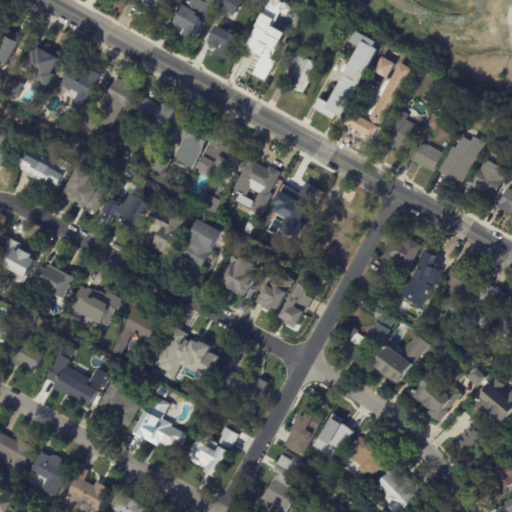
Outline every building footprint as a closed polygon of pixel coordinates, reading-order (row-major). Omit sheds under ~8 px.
[(152,9),(145,5),(146,4),(138,0),(173,0),(166,15),(155,9),(154,10),(152,9)] [(217,0),(198,38),(188,33),(187,35),(174,29),(187,3),(190,5),(192,0),(217,0)] [(243,0),(222,0),(220,6),(237,14),(243,0)] [(303,11),(307,3),(313,6),(309,13),(303,11)] [(228,20),(224,27),(233,32),(233,31),(249,39),(239,56),(224,48),(226,45),(219,41),(217,44),(206,37),(219,15),(228,20)] [(17,57),(0,47),(0,31),(2,28),(14,34),(14,33),(26,39),(17,57)] [(363,89),(354,106),(363,111),(375,90),(391,99),(372,132),(363,126),(361,128),(347,119),(349,116),(345,113),(342,119),(322,108),(328,97),(337,102),(368,46),(357,40),(363,30),(383,41),(380,45),(386,48),(363,89)] [(257,69),(246,63),(252,50),(246,47),(253,33),(262,37),(265,32),(281,40),(279,44),(289,49),(283,62),(281,61),(273,77),(257,69)] [(50,51),(64,59),(56,72),(59,74),(52,87),(39,80),(41,75),(27,67),(37,49),(40,51),(42,47),(50,51)] [(305,57),(321,66),(306,93),(289,84),(294,75),(294,74),(296,70),(287,64),(294,51),(305,57)] [(70,95),(73,90),(63,85),(73,68),(86,75),(91,67),(104,74),(83,111),(73,106),(77,99),(70,95)] [(15,77),(27,84),(19,97),(7,90),(15,77)] [(126,81),(131,84),(130,86),(142,92),(133,108),(127,105),(115,128),(104,122),(109,113),(103,109),(120,77),(126,81)] [(431,85),(442,89),(438,100),(427,95),(431,85)] [(62,98),(65,99),(57,113),(47,108),(55,94),(62,98)] [(152,100),(164,107),(166,103),(179,110),(161,142),(150,135),(157,124),(138,113),(147,97),(152,100)] [(92,112),(103,118),(96,132),(83,126),(90,111),(92,112)] [(411,116),(409,120),(424,129),(410,154),(396,146),(391,156),(381,150),(404,111),(411,115),(411,116)] [(442,117),(436,129),(428,125),(434,113),(442,117)] [(188,118),(215,133),(203,156),(193,151),(196,145),(175,134),(185,117),(188,118)] [(498,133),(501,126),(508,129),(505,136),(498,133)] [(1,167),(0,167),(0,130),(14,130),(15,167),(1,167)] [(243,154),(244,154),(230,178),(224,175),(221,180),(213,175),(210,180),(198,173),(216,134),(225,139),(222,145),(227,148),(228,145),(243,154)] [(498,155),(490,150),(497,138),(505,143),(498,155)] [(415,161),(413,161),(422,142),(428,145),(429,144),(445,152),(436,171),(420,163),(420,164),(415,161)] [(466,144),(472,147),(469,154),(479,159),(465,185),(441,172),(454,146),(458,148),(462,142),(466,144)] [(33,174),(25,169),(35,152),(60,166),(63,160),(76,167),(71,176),(72,177),(66,187),(65,187),(62,190),(53,185),(50,191),(39,184),(41,179),(34,175),(34,174),(33,174)] [(172,158),(174,159),(166,174),(153,167),(161,152),(172,158)] [(265,166),(270,168),(272,165),(284,172),(273,192),(276,194),(265,216),(262,214),(260,218),(252,214),(255,209),(239,201),(243,194),(258,202),(262,193),(254,189),(250,195),(237,187),(252,159),(265,166)] [(92,210),(90,208),(89,209),(83,206),(85,201),(81,199),(79,204),(70,199),(70,198),(65,195),(82,161),(103,172),(98,181),(114,189),(102,214),(99,213),(97,214),(95,214),(93,212),(92,210)] [(490,167),(496,170),(494,174),(507,181),(496,202),(482,195),(484,192),(473,186),(474,184),(472,183),(480,168),(482,169),(484,164),(490,167)] [(132,175),(137,178),(133,185),(128,181),(132,175)] [(302,186),(309,190),(311,187),(323,193),(307,222),(296,215),(302,205),(282,194),(290,180),(302,186)] [(511,213),(508,211),(499,206),(509,187),(511,189),(511,213)] [(213,196),(225,202),(218,214),(199,205),(206,192),(213,196)] [(344,201),(342,206),(345,207),(346,205),(363,213),(343,253),(330,246),(334,237),(332,236),(338,225),(330,221),(321,238),(312,233),(331,195),(344,201)] [(134,222),(129,219),(123,229),(116,224),(115,226),(110,223),(111,221),(101,216),(111,199),(123,206),(127,199),(142,209),(134,222)] [(131,222),(137,225),(149,205),(143,201),(131,222)] [(165,253),(154,247),(164,230),(147,221),(154,208),(169,216),(172,211),(184,218),(178,228),(188,233),(175,258),(165,253)] [(222,237),(216,248),(214,247),(199,274),(187,267),(191,259),(181,254),(189,240),(190,241),(202,218),(225,230),(222,237)] [(258,221),(261,222),(254,235),(247,231),(254,219),(258,221)] [(299,246),(306,235),(314,240),(307,252),(299,246)] [(21,243),(24,245),(21,250),(24,251),(26,248),(40,255),(38,259),(42,261),(33,279),(31,278),(26,286),(18,282),(23,273),(12,267),(7,276),(14,280),(6,294),(0,290),(0,266),(2,262),(1,262),(7,252),(4,251),(11,238),(21,243)] [(425,246),(411,272),(403,268),(405,265),(400,262),(390,280),(378,273),(396,240),(408,246),(412,240),(425,246)] [(265,267),(263,265),(269,253),(278,257),(271,270),(265,267)] [(437,259),(438,260),(439,257),(452,264),(441,285),(428,278),(424,285),(413,279),(427,255),(431,257),(431,256),(437,259)] [(258,265),(253,275),(257,277),(253,284),(255,284),(252,289),(250,288),(247,294),(246,293),(243,298),(240,296),(241,293),(228,287),(229,285),(225,283),(234,265),(237,266),(242,257),(258,265)] [(64,272),(77,279),(65,300),(52,292),(53,291),(40,284),(51,265),(64,272)] [(464,270),(473,274),(471,276),(479,279),(466,305),(460,302),(456,309),(447,304),(451,296),(450,296),(455,286),(448,282),(457,266),(464,270)] [(490,277),(496,280),(493,285),(498,288),(499,286),(503,288),(502,290),(508,294),(490,328),(473,319),(479,308),(474,305),(489,276),(490,277)] [(295,288),(292,295),(300,300),(303,307),(300,312),(297,311),(294,317),(285,312),(283,315),(263,305),(269,295),(264,293),(269,283),(280,289),(285,281),(296,287),(295,288)] [(312,299),(305,295),(308,289),(298,283),(278,320),(296,329),(312,299)] [(411,290),(417,293),(411,305),(400,299),(406,287),(411,290)] [(85,289),(95,294),(97,289),(110,295),(111,292),(126,300),(124,303),(126,305),(122,313),(120,311),(111,327),(74,308),(84,288),(85,289)] [(30,290),(39,294),(31,310),(21,306),(30,289),(30,290)] [(511,336),(506,333),(509,327),(500,322),(505,315),(508,316),(509,314),(507,313),(511,303),(511,336)] [(143,314),(169,328),(156,351),(145,344),(147,341),(134,333),(123,351),(115,346),(136,310),(143,314)] [(31,329),(22,325),(27,313),(40,318),(34,330),(31,329)] [(395,322),(379,347),(376,345),(363,366),(348,358),(350,355),(336,347),(348,327),(357,332),(356,334),(364,339),(380,313),(395,322)] [(0,319),(7,322),(5,326),(15,329),(9,345),(5,344),(4,349),(0,347),(0,319)] [(417,335),(428,343),(413,362),(416,364),(402,384),(394,378),(391,381),(378,372),(381,368),(377,365),(391,346),(400,353),(415,333),(417,335)] [(186,336),(196,342),(194,346),(204,351),(206,347),(216,353),(202,380),(180,368),(183,361),(174,356),(184,336),(186,336)] [(24,343),(46,355),(38,370),(20,360),(18,365),(10,361),(22,341),(24,343)] [(470,346),(477,350),(474,355),(467,351),(470,346)] [(498,358),(507,363),(502,370),(494,365),(498,358)] [(159,363),(168,368),(162,377),(154,373),(159,363)] [(70,368),(87,378),(85,381),(89,384),(88,385),(101,393),(96,401),(92,398),(88,405),(73,396),(72,398),(56,389),(58,385),(48,379),(56,365),(65,370),(67,366),(70,368)] [(235,371),(256,383),(257,381),(261,382),(263,378),(272,383),(260,407),(228,389),(224,397),(212,391),(226,366),(235,371)] [(456,387),(464,395),(448,411),(450,413),(441,422),(438,419),(436,421),(429,413),(434,408),(429,403),(426,405),(415,394),(421,389),(418,386),(435,369),(443,377),(440,381),(449,390),(455,385),(456,387)] [(481,383),(476,377),(484,370),(493,379),(485,387),(481,383)] [(108,382),(105,387),(96,382),(99,377),(108,382)] [(476,401),(500,424),(511,410),(511,390),(511,392),(497,379),(476,401)] [(133,393),(130,399),(144,406),(132,428),(113,417),(115,413),(101,406),(115,380),(124,385),(122,387),(133,393)] [(168,398),(159,393),(163,386),(172,391),(168,398)] [(166,401),(173,405),(166,419),(176,425),(175,427),(192,436),(183,453),(162,442),(160,445),(137,432),(143,421),(153,427),(155,423),(145,418),(157,396),(166,401)] [(483,416),(495,430),(486,439),(481,434),(465,449),(454,438),(457,435),(452,429),(456,425),(453,422),(472,404),(483,416)] [(334,420),(337,422),(335,424),(348,432),(339,446),(335,444),(333,447),(327,443),(328,440),(310,428),(308,431),(298,425),(306,413),(315,419),(315,421),(320,424),(326,415),(334,420)] [(213,419),(221,424),(215,433),(208,429),(213,419)] [(238,434),(231,448),(223,444),(227,435),(225,434),(227,429),(238,434)] [(307,436),(300,447),(290,441),(297,430),(307,436)] [(216,468),(218,463),(207,456),(202,467),(190,461),(205,431),(216,437),(211,446),(224,453),(227,448),(233,451),(234,448),(240,451),(235,459),(233,458),(225,473),(216,468)] [(6,436),(20,444),(22,441),(37,449),(25,472),(15,466),(17,462),(14,460),(10,466),(0,461),(0,437),(2,434),(6,436)] [(370,441),(392,458),(382,472),(379,469),(374,477),(367,472),(365,475),(357,469),(359,466),(346,455),(360,437),(369,444),(370,441)] [(52,457),(54,458),(58,457),(62,458),(64,459),(65,461),(67,464),(75,469),(59,498),(44,489),(49,480),(33,471),(43,452),(52,457)] [(291,477),(287,483),(302,492),(290,511),(288,511),(265,498),(279,473),(275,470),(284,455),(299,464),(291,477)] [(511,487),(505,492),(493,474),(511,461),(511,487)] [(406,474),(413,481),(415,479),(428,492),(408,511),(395,511),(389,506),(391,504),(376,489),(399,466),(406,474)] [(89,471),(90,471),(85,481),(95,486),(98,481),(111,488),(99,511),(97,511),(96,511),(83,511),(64,501),(82,467),(89,471)] [(14,488),(17,489),(14,495),(9,492),(12,487),(14,488)] [(5,511),(11,502),(0,495),(0,511),(1,511),(5,511)] [(138,501),(143,504),(142,506),(151,511),(118,511),(115,510),(122,495),(129,499),(130,497),(138,501)]
